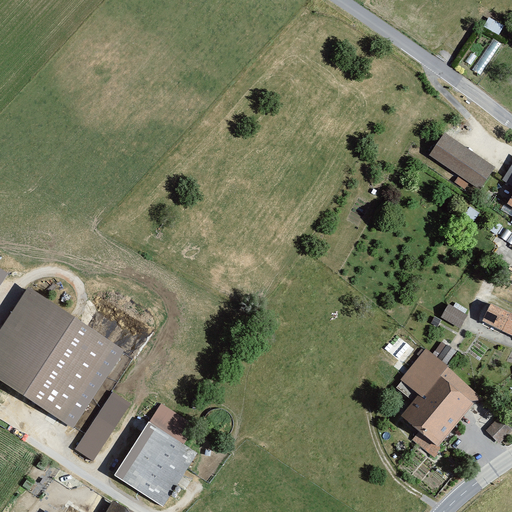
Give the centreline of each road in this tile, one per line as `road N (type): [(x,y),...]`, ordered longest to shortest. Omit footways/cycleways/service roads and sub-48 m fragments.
road 1 (tertiary): [(511,123),(337,0)]
road 2 (residential): [(144,511),(0,419)]
